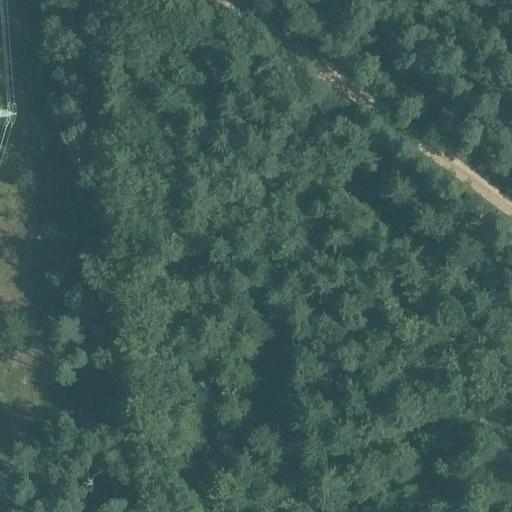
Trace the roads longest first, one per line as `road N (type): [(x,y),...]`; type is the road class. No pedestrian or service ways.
road 1 (track): [(135,511),(82,0)]
road 2 (track): [(229,0),(511,206)]
